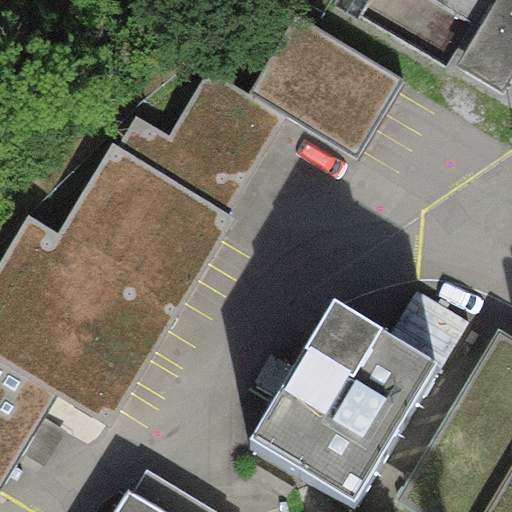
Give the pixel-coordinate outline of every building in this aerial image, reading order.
[(511,0),(491,0),(448,70),(494,99),(511,69),(511,0)] [(255,101),(287,120),(351,157),(396,83),(300,26),(255,101)] [(287,120),(255,101),(211,76),(171,143),(139,123),(121,154),(117,150),(62,240),(37,223),(0,282),(0,358),(60,395),(108,427),(287,120)] [(420,326),(319,270),(224,441),(324,497),(420,326)] [(511,511),(511,346),(500,339),(401,506),(411,511),(511,511)] [(0,487),(4,490),(60,395),(0,358),(0,487)]
